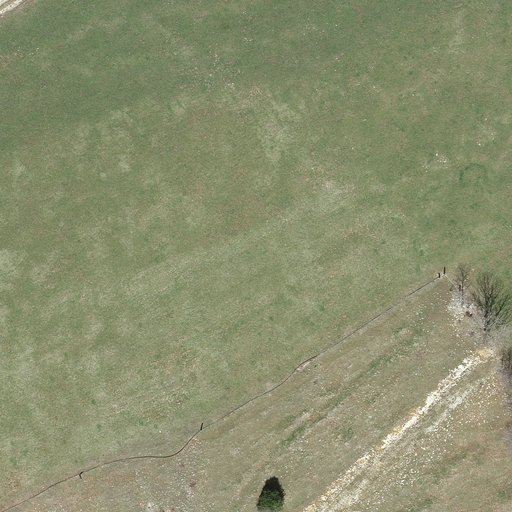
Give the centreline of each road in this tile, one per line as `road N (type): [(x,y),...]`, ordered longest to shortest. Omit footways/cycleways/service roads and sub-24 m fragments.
road 1 (track): [(231,511),(258,472),(459,284)]
road 2 (track): [(483,364),(321,511)]
